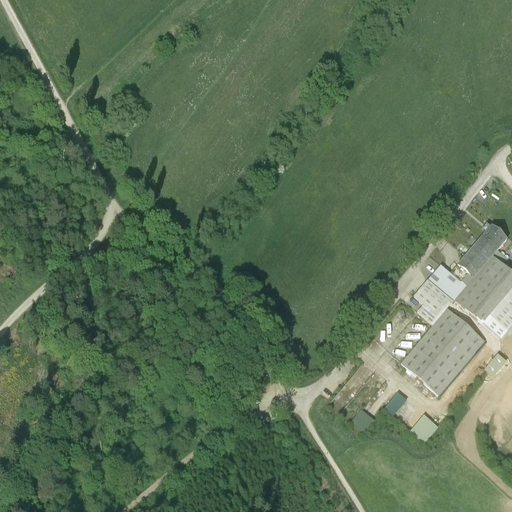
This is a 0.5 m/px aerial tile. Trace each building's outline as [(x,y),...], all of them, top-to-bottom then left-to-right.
[(491,228),(471,251),(486,264),(491,258),(502,267),(507,261),(497,252),(506,241),(491,228)] [(472,280),(486,264),(471,251),(457,267),(472,280)] [(441,268),(428,283),(452,305),(454,303),(482,325),(482,326),(500,341),(511,326),(511,275),(502,267),(491,258),(486,264),(472,280),(457,267),(450,275),(441,268)] [(452,305),(428,283),(414,299),(424,308),(417,315),(432,328),(452,305)] [(484,343),(447,311),(401,366),(438,397),(484,343)] [(360,408),(349,422),(363,433),(374,419),(360,408)]
